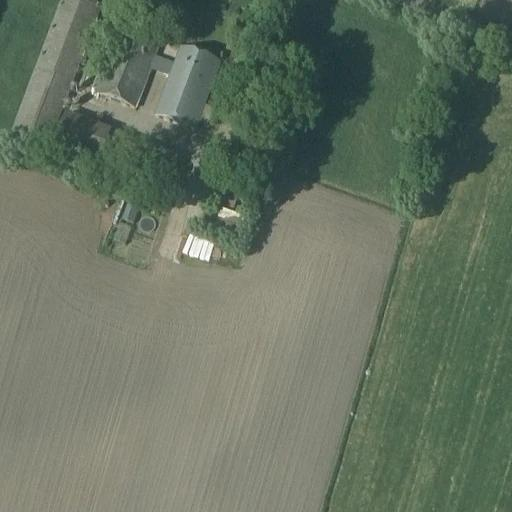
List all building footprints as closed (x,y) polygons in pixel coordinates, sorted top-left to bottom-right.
[(82,0),(61,0),(11,135),(53,151),(66,116),(66,115),(64,114),(104,8),(82,0)] [(118,34),(95,96),(136,111),(152,68),(163,72),(161,77),(169,80),(156,117),(196,132),(199,124),(207,127),(212,111),(204,108),(220,65),(180,50),(174,66),(164,62),(169,48),(161,45),(160,49),(118,34)] [(279,96),(271,118),(280,122),(283,115),(291,117),(298,102),(279,96)] [(250,110),(240,136),(264,145),(277,150),(288,125),(250,110)] [(66,116),(53,151),(100,168),(102,161),(112,133),(66,116)] [(112,133),(102,161),(169,187),(180,159),(112,133)] [(240,136),(234,151),(259,161),(264,145),(240,136)] [(234,151),(223,178),(260,192),(271,166),(259,161),(234,151)] [(221,218),(215,229),(224,234),(221,239),(235,247),(244,231),(221,218)]
